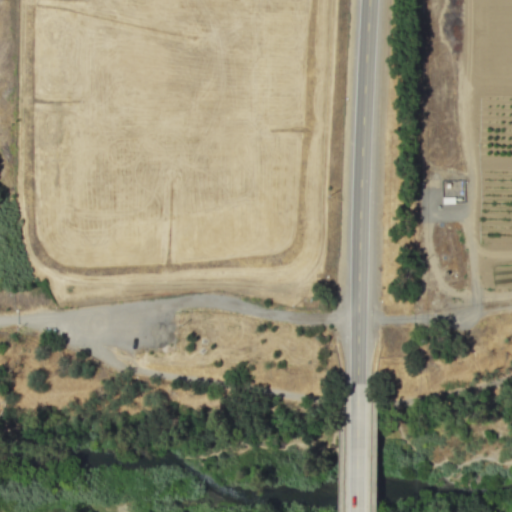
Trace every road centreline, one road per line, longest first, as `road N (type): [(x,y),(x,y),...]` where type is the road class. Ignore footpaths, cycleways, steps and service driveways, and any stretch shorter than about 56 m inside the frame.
road 1 (track): [(511,374),(439,390),(332,397),(128,366)]
road 2 (secondary): [(367,0),(357,382)]
road 3 (track): [(469,0),(474,293)]
road 4 (secondary): [(356,511),(357,382)]
